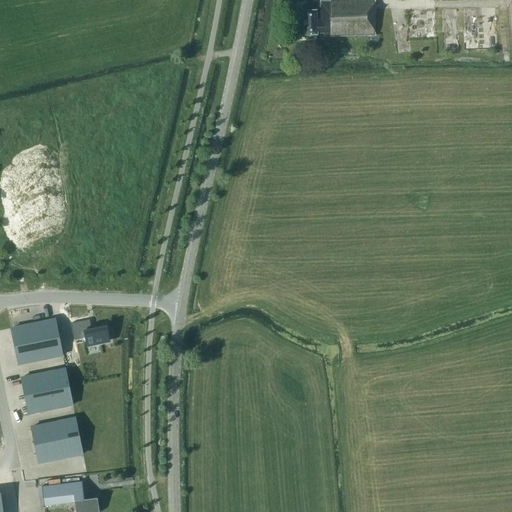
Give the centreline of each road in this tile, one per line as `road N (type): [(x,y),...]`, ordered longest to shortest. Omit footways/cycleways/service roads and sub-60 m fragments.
road 1 (unknown): [(212,0),(146,301),(141,433),(151,511)]
road 2 (tertiary): [(182,303),(248,0)]
road 3 (tertiary): [(175,511),(173,388),(182,303)]
road 4 (unclassified): [(182,303),(55,296),(0,303)]
